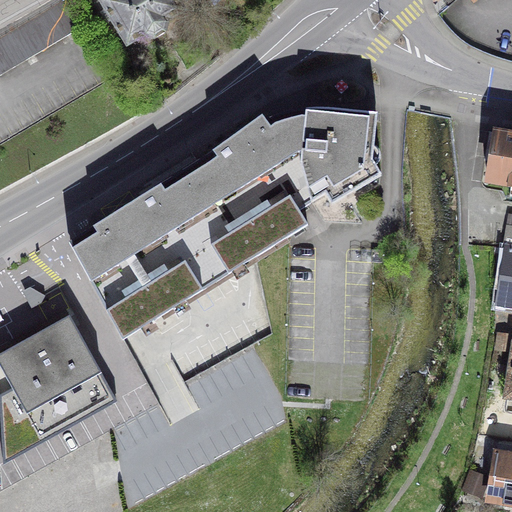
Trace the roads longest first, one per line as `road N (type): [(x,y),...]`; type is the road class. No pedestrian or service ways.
road 1 (primary): [(336,0),(203,105),(0,229)]
road 2 (residential): [(350,0),(411,48),(460,74),(511,88)]
